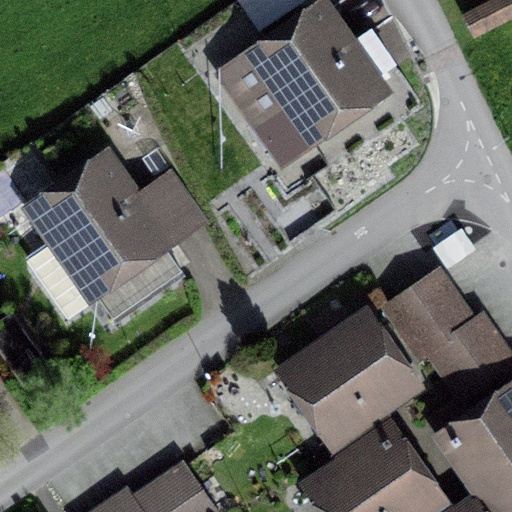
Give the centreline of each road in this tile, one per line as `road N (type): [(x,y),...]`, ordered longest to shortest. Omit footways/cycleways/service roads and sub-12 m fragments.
road 1 (residential): [(503,183),(160,383),(0,491)]
road 2 (residential): [(413,0),(503,183)]
